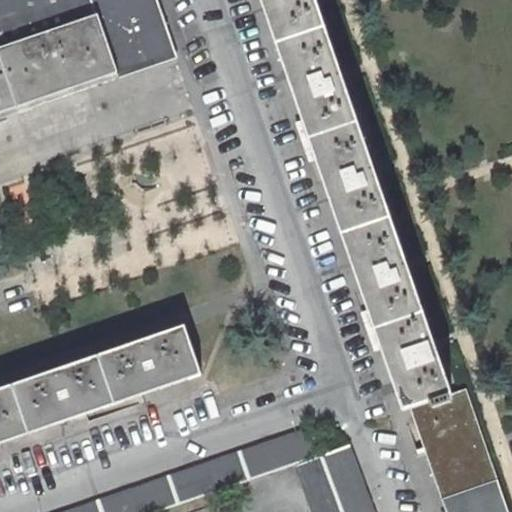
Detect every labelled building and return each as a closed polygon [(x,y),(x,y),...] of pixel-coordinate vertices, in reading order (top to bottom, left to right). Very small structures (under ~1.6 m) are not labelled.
[(59,0),(0,0),(0,113),(89,83),(59,0)] [(101,0),(59,0),(89,83),(175,54),(156,0),(145,0),(162,47),(123,61),(101,0)] [(145,0),(101,0),(123,61),(162,47),(145,0)] [(316,0),(262,0),(403,410),(411,408),(446,511),(509,511),(467,388),(452,393),(316,0)] [(185,326),(0,389),(0,443),(201,374),(185,326)] [(64,511),(155,511),(321,455),(312,427),(64,511)] [(374,511),(349,445),(321,455),(322,457),(342,511),(374,511)] [(313,511),(342,511),(322,457),(296,466),(313,511)]
